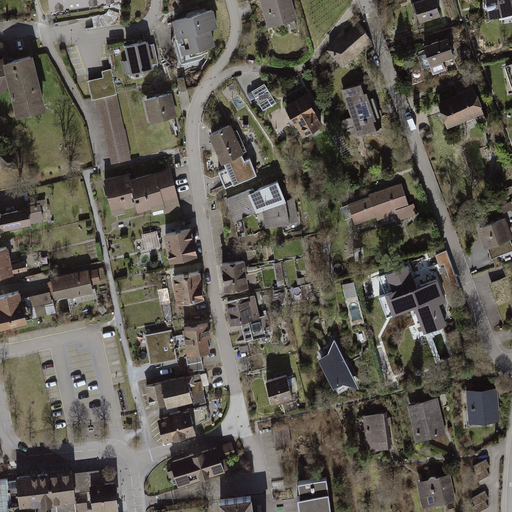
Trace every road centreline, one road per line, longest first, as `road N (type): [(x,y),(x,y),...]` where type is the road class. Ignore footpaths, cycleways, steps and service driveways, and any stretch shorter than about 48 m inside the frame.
road 1 (residential): [(128,462),(244,427),(212,286),(193,146),(197,107),(237,31),(231,0)]
road 2 (residential): [(511,363),(489,343),(366,0)]
road 3 (residential): [(0,37),(32,31),(77,40),(134,30),(148,25),(157,0)]
road 4 (unclassified): [(128,462),(104,449),(23,454),(8,440),(0,404)]
